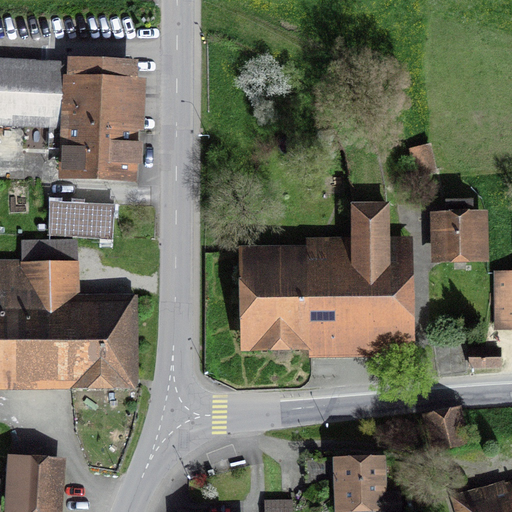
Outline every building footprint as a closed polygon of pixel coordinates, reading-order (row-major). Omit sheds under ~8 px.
[(0,125),(70,128),(127,131),(129,74),(0,68),(0,125)] [(127,131),(70,128),(68,175),(125,177),(127,131)] [(433,144),(408,149),(414,178),(439,173),(433,144)] [(111,212),(53,207),(51,231),(109,236),(111,212)] [(252,262),(251,346),(410,347),(411,209),(367,209),(366,262),(252,262)] [(494,218),(440,219),(441,264),(494,264),(494,218)] [(28,263),(0,262),(0,384),(143,383),(142,303),(83,303),(82,243),(28,243),(28,263)] [(511,278),(501,278),(501,336),(511,336),(511,278)] [(506,352),(475,352),(475,374),(506,373),(506,352)] [(466,412),(425,421),(433,460),(475,451),(466,412)] [(392,511),(392,459),(339,460),(340,511),(392,511)] [(59,511),(59,463),(9,462),(8,511),(59,511)] [(511,511),(511,483),(488,490),(493,511),(511,511)] [(455,511),(493,511),(488,490),(452,499),(455,511)] [(291,511),(292,500),(263,499),(262,511),(291,511)]
